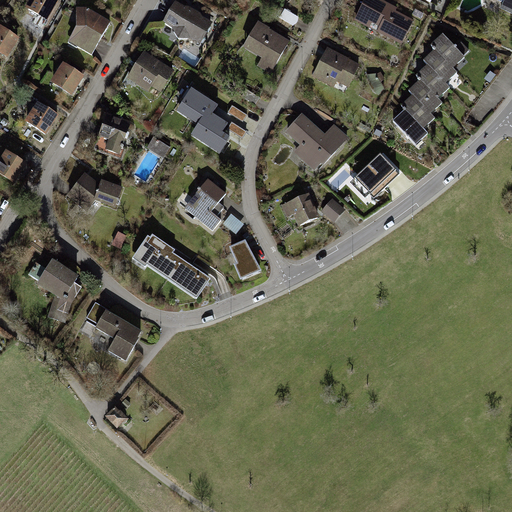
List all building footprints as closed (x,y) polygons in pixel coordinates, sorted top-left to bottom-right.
[(59,0),(26,0),(23,6),(48,20),(59,0)] [(130,12),(107,0),(101,0),(78,42),(106,57),(130,12)] [(220,23),(179,0),(174,0),(163,20),(207,45),(220,23)] [(317,0),(289,0),(285,10),(307,21),(317,0)] [(420,26),(373,0),(366,0),(356,20),(407,48),(420,26)] [(511,0),(504,0),(501,9),(511,15),(511,0)] [(292,30),(252,9),(238,36),(278,57),(292,30)] [(471,46),(440,27),(430,45),(460,63),(471,46)] [(38,47),(12,33),(0,55),(0,59),(25,73),(38,47)] [(461,64),(432,47),(423,61),(453,79),(461,64)] [(375,70),(339,51),(325,76),(360,96),(375,70)] [(185,74),(143,52),(131,75),(173,97),(185,74)] [(97,76),(69,61),(53,90),(81,105),(97,76)] [(455,80),(425,62),(416,77),(447,95),(455,80)] [(448,97),(419,79),(410,94),(439,112),(448,97)] [(220,107),(194,90),(180,110),(200,124),(204,117),(210,121),(214,116),(220,107)] [(441,114),(411,96),(402,112),(431,130),(441,114)] [(73,118),(45,103),(29,131),(57,146),(73,118)] [(142,112),(117,103),(102,143),(127,152),(142,112)] [(431,132),(402,113),(393,127),(422,146),(431,132)] [(228,125),(214,116),(210,121),(204,117),(200,124),(193,134),(221,152),(230,139),(222,133),(228,125)] [(345,142),(303,117),(286,145),(329,170),(345,142)] [(155,139),(149,149),(166,159),(172,149),(155,139)] [(43,158),(16,142),(0,168),(0,170),(26,186),(43,158)] [(381,155),(356,180),(375,199),(400,175),(381,155)] [(99,183),(85,171),(66,197),(87,212),(95,201),(115,208),(123,188),(102,179),(99,183)] [(241,195),(208,174),(181,215),(214,236),(241,195)] [(337,224),(348,212),(335,200),(324,213),(337,224)] [(317,212),(281,214),(282,237),(318,235),(317,212)] [(225,224),(238,235),(246,225),(234,214),(225,224)] [(123,250),(129,237),(119,232),(114,246),(123,250)] [(219,281),(158,238),(143,258),(207,300),(219,281)] [(246,242),(230,249),(237,265),(235,267),(241,283),(262,273),(246,242)] [(85,275),(58,263),(36,312),(62,324),(85,275)] [(145,329),(98,305),(85,331),(132,355),(145,329)] [(137,422),(124,411),(114,423),(127,433),(137,422)]
